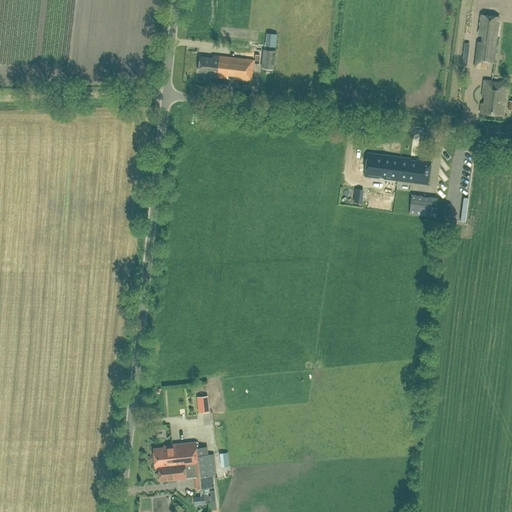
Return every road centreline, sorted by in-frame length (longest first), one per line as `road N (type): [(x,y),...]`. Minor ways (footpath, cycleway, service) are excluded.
road 1 (unclassified): [(118,511),(164,94)]
road 2 (unclassified): [(511,143),(164,94)]
road 3 (track): [(164,94),(0,98)]
